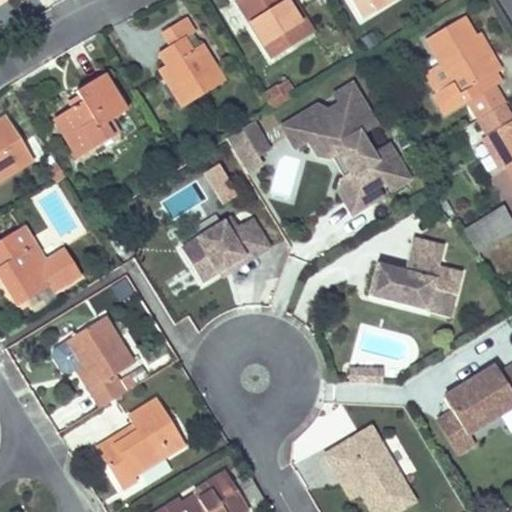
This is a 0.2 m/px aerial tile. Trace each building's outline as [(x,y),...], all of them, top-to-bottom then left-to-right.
[(232,0),(234,2),(250,27),(269,59),(306,38),(283,0),(232,0)] [(290,0),(283,0),(306,38),(311,34),(290,0)] [(348,0),(359,19),(391,0),(348,0)] [(250,27),(234,2),(219,11),(234,37),(250,27)] [(196,61),(190,51),(182,38),(193,32),(185,18),(160,33),(168,46),(156,54),(164,67),(158,70),(180,107),(222,82),(207,55),(196,61)] [(501,84),(495,75),(500,71),(492,58),(487,60),(474,39),(463,19),(426,40),(440,65),(424,75),(435,94),(431,96),(444,117),(467,103),(477,120),(502,105),(492,89),(501,84)] [(480,36),(474,39),(487,60),(492,58),(480,36)] [(200,45),(190,51),(196,61),(207,55),(200,45)] [(80,103),(70,108),(53,119),(76,159),(110,139),(102,127),(110,122),(125,113),(102,77),(74,93),(77,97),(80,103)] [(285,81),(275,86),(285,102),(294,96),(285,81)] [(275,86),(259,96),(269,111),(285,102),(275,86)] [(315,156),(329,159),(337,154),(348,173),(340,178),(337,191),(343,201),(353,195),(358,196),(364,206),(380,195),(375,186),(383,181),(389,191),(407,180),(386,146),(370,156),(356,134),(373,124),(349,86),(332,96),(338,105),(325,113),(314,108),(298,117),(307,131),(305,139),(315,156)] [(77,97),(67,103),(70,108),(80,103),(77,97)] [(511,122),(502,105),(477,120),(487,137),(503,165),(511,180),(511,122)] [(0,180),(31,162),(4,117),(0,120),(0,180)] [(307,131),(298,117),(281,128),(292,147),(305,139),(307,131)] [(110,122),(102,127),(110,139),(117,134),(110,122)] [(258,159),(272,150),(257,124),(228,141),(243,167),(258,159)] [(503,165),(487,137),(482,140),(499,168),(503,165)] [(348,173),(337,154),(329,159),(340,178),(348,173)] [(258,159),(243,167),(249,178),(264,169),(258,159)] [(56,164),(46,170),(54,184),(64,178),(56,164)] [(221,168),(206,177),(224,207),(239,198),(221,168)] [(511,227),(500,208),(463,229),(477,252),(511,231),(511,227)] [(229,219),(179,249),(200,284),(217,273),(215,269),(226,262),(232,264),(250,253),(253,258),(267,249),(249,220),(236,229),(229,219)] [(21,227),(0,240),(0,281),(15,306),(47,287),(52,294),(80,276),(64,252),(43,264),(21,227)] [(456,306),(464,274),(440,268),(446,248),(414,240),(406,273),(405,272),(394,276),(386,274),(388,268),(374,265),(367,297),(429,314),(432,300),(456,306)] [(220,278),(253,258),(250,253),(232,264),(226,262),(215,269),(217,273),(220,278)] [(452,319),(456,306),(432,300),(429,314),(452,319)] [(64,342),(78,366),(91,387),(86,390),(97,409),(122,394),(111,376),(130,364),(102,318),(64,342)] [(78,366),(64,342),(51,350),(50,355),(60,372),(65,373),(74,368),(78,366)] [(78,366),(74,368),(86,390),(91,387),(78,366)] [(511,366),(497,375),(493,367),(442,399),(451,413),(465,436),(511,407),(511,366)] [(365,384),(365,369),(348,368),(347,383),(365,384)] [(380,385),(380,369),(365,369),(365,384),(380,385)] [(112,445),(108,440),(95,448),(119,489),(134,480),(132,476),(182,446),(155,400),(126,417),(132,426),(135,431),(112,445)] [(465,436),(451,413),(436,422),(456,454),(471,445),(465,436)] [(132,426),(108,440),(112,445),(135,431),(132,426)] [(397,511),(413,503),(369,429),(323,456),(333,473),(343,467),(359,494),(369,511),(397,511)] [(359,494),(343,467),(333,473),(349,500),(359,494)] [(195,500),(193,497),(180,505),(177,501),(158,511),(239,511),(246,509),(224,473),(205,484),(210,492),(195,500)] [(261,499),(246,475),(236,482),(249,505),(261,499)] [(205,484),(191,492),(193,497),(195,500),(210,492),(205,484)]
